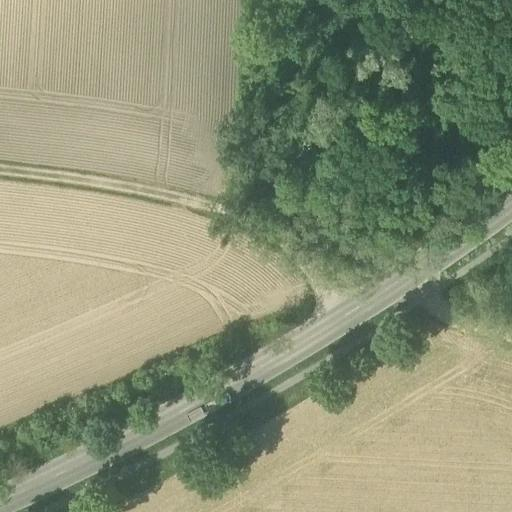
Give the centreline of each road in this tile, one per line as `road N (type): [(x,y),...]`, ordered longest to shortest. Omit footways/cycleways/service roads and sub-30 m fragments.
road 1 (secondary): [(0,500),(105,453),(274,359),(511,203)]
road 2 (track): [(343,318),(274,235),(86,181),(0,173)]
road 3 (track): [(409,275),(460,324),(511,339)]
